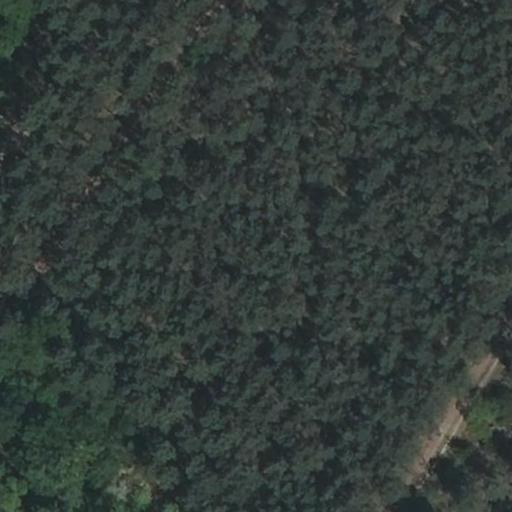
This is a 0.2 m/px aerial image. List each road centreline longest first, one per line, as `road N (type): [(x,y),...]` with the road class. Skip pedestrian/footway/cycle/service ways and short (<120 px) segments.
road 1 (track): [(234,0),(28,300),(0,305)]
road 2 (track): [(407,511),(511,339)]
